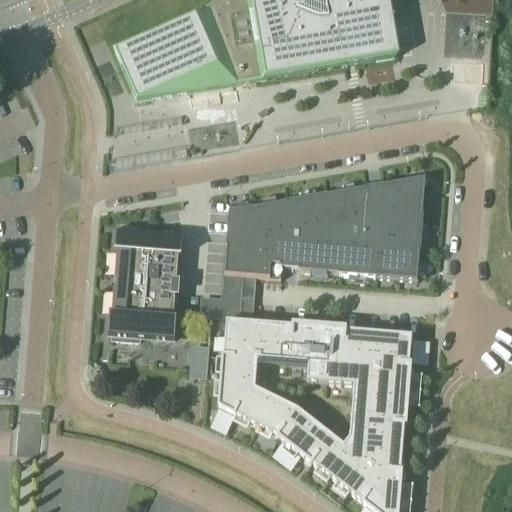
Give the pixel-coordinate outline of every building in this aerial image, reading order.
[(113,56),(135,107),(393,62),(382,0),(222,0),(194,20),(113,56)] [(469,83),(469,63),(443,62),(443,82),(469,83)] [(101,135),(98,170),(152,175),(153,163),(171,165),(172,149),(118,145),(119,137),(101,135)] [(425,186),(229,220),(224,282),(278,285),(279,272),(298,274),(298,279),(417,288),(425,186)] [(120,238),(116,238),(115,257),(118,257),(116,286),(119,286),(119,294),(115,293),(113,322),(109,322),(108,341),(112,341),(111,346),(137,348),(138,343),(172,346),(174,327),(170,327),(172,300),(176,301),(177,288),(173,288),(175,262),(179,262),(181,243),(146,240),(147,235),(121,233),(120,238)] [(209,323),(237,325),(241,284),(223,282),(221,306),(210,305),(209,323)] [(292,333),(225,327),(222,363),(218,414),(234,421),(277,442),(276,443),(310,470),(311,469),(362,509),(362,510),(364,511),(397,511),(400,479),(403,430),(404,430),(409,371),(408,371),(410,342),(344,337),(344,336),(329,335),(327,348),(309,347),(311,333),(292,332),(292,333)] [(208,354),(191,353),(189,383),(205,385),(208,354)]
